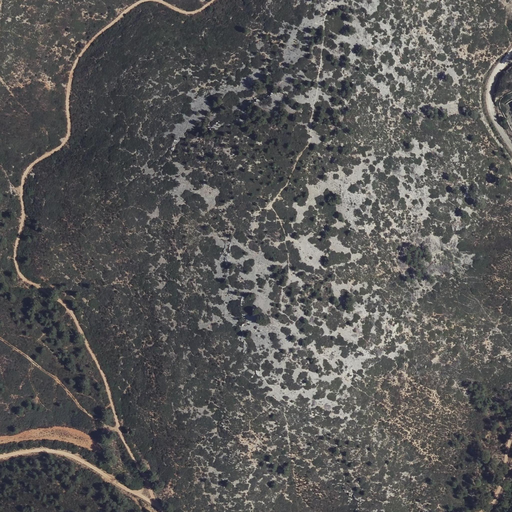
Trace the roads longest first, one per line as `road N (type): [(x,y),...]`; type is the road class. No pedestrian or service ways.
road 1 (track): [(138,0),(74,60),(67,141),(31,163),(18,183),(13,258),(22,281),(52,295),(73,318),(104,378),(120,436),(148,483),(148,503)]
road 2 (track): [(160,511),(66,450),(0,455)]
road 3 (unclassified): [(511,51),(483,93),(491,130),(511,158)]
